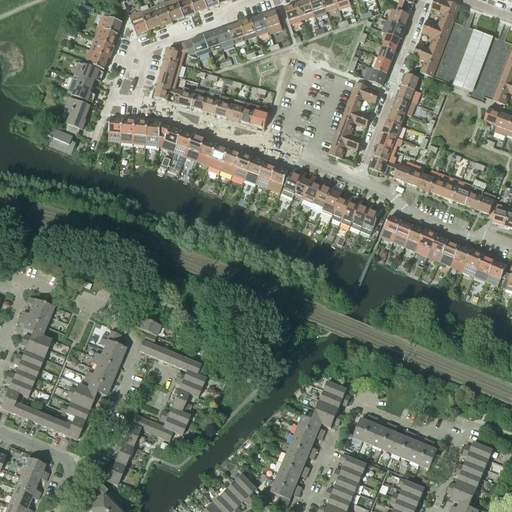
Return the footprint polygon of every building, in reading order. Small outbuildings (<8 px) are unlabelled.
[(183,19),(177,0),(165,5),(172,25),(173,25),(171,21),(178,18),(179,20),(183,19)] [(195,14),(189,0),(176,0),(177,0),(183,19),(184,19),(183,16),(190,14),(191,16),(195,14)] [(207,10),(203,0),(189,0),(195,14),(196,14),(195,12),(202,9),(203,12),(207,10)] [(219,6),(216,0),(203,0),(207,10),(207,8),(214,5),(215,7),(219,6)] [(314,18),(307,0),(308,1),(296,5),(302,22),(314,18)] [(326,13),(321,0),(307,0),(314,18),(326,13)] [(338,12),(334,0),(321,0),(326,13),(338,9),(338,12)] [(348,1),(347,0),(334,0),(338,12),(350,8),(348,1)] [(453,24),(459,7),(439,0),(434,0),(430,11),(442,15),(438,26),(437,27),(450,31),(453,24)] [(172,25),(165,5),(153,9),(160,29),(172,25)] [(302,22),(296,5),(284,9),(290,26),(302,22)] [(403,10),(402,10),(403,8),(398,6),(396,12),(409,17),(410,15),(407,14),(403,12),(403,11),(403,10)] [(160,29),(153,9),(141,13),(148,32),(147,30),(155,27),(155,29),(159,28),(160,30),(160,29)] [(404,28),(409,17),(396,12),(392,10),(388,22),(386,21),(386,22),(406,29),(404,28)] [(282,31),(275,12),(263,16),(270,36),(282,31)] [(148,32),(141,13),(129,18),(136,36),(137,36),(136,34),(143,31),(144,34),(148,32)] [(117,36),(122,24),(109,19),(110,18),(104,15),(99,29),(117,36)] [(270,36),(263,16),(251,20),(251,19),(250,19),(257,38),(269,34),(269,36),(270,36)] [(257,38),(250,19),(239,23),(245,42),(257,38)] [(401,41),(406,29),(386,22),(381,33),(387,35),(401,41)] [(441,55),(450,31),(437,27),(438,26),(426,22),(421,34),(433,39),(429,50),(428,50),(441,55)] [(245,42),(239,23),(238,23),(239,25),(227,29),(233,46),(245,42)] [(113,47),(117,36),(99,29),(94,41),(115,49),(115,48),(113,47)] [(233,46),(227,29),(215,33),(220,46),(221,50),(233,46)] [(220,46),(215,33),(204,37),(208,50),(214,48),(215,50),(219,48),(219,46),(220,46)] [(395,52),(400,41),(401,41),(387,35),(382,47),(395,52)] [(208,50),(204,37),(185,43),(187,51),(188,53),(189,56),(196,54),(197,58),(210,53),(208,50)] [(110,60),(115,49),(94,41),(90,53),(108,60),(110,60)] [(180,65),(183,54),(188,53),(187,51),(185,43),(171,48),(171,50),(168,49),(164,61),(180,65)] [(432,79),(441,55),(428,50),(429,50),(417,45),(412,58),(424,62),(419,74),(432,79)] [(391,64),(395,52),(382,47),(378,59),(391,64)] [(104,72),(108,60),(90,53),(85,64),(104,72)] [(511,55),(510,54),(501,78),(511,81),(511,55)] [(386,76),(391,64),(378,59),(374,71),(373,71),(386,76)] [(176,78),(180,65),(164,61),(161,74),(176,78)] [(100,83),(104,74),(79,64),(73,80),(92,88),(95,81),(100,83)] [(382,88),(386,76),(373,71),(374,71),(368,69),(363,81),(382,88)] [(173,90),(176,78),(161,74),(157,86),(170,90),(170,89),(173,90)] [(414,92),(419,80),(406,75),(401,87),(414,92)] [(511,95),(511,81),(501,78),(492,102),(505,107),(509,95),(511,95)] [(90,94),(92,88),(73,80),(67,95),(92,104),(95,96),(90,94)] [(375,106),(380,93),(355,84),(346,108),(359,113),(359,112),(363,102),(375,106)] [(175,95),(176,91),(173,90),(170,89),(170,90),(157,86),(153,99),(172,104),(174,97),(175,97),(175,96),(175,95)] [(420,95),(414,92),(401,87),(396,99),(409,104),(416,107),(420,95)] [(178,106),(191,109),(196,91),(196,90),(195,92),(183,89),(182,93),(178,106)] [(203,113),(208,94),(196,91),(191,109),(203,113)] [(215,116),(221,97),(208,94),(203,113),(215,116)] [(227,121),(233,101),(221,97),(215,116),(227,120),(226,121),(227,121)] [(85,122),(84,122),(90,108),(68,99),(65,108),(72,111),(67,125),(64,124),(61,129),(66,131),(66,133),(77,138),(80,130),(82,131),(85,122)] [(405,116),(409,104),(396,99),(392,111),(405,116)] [(239,125),(245,104),(233,101),(227,121),(239,125)] [(438,115),(442,103),(438,101),(433,113),(438,115)] [(251,126),(257,108),(245,104),(239,125),(240,123),(251,126)] [(264,130),(269,111),(268,111),(267,109),(263,108),(262,109),(257,108),(251,126),(264,130)] [(366,130),(371,117),(359,112),(359,113),(346,108),(337,132),(350,136),(354,125),(366,130)] [(496,128),(501,115),(489,110),(484,123),(496,128)] [(400,128),(405,116),(392,111),(388,123),(386,122),(400,128)] [(506,138),(506,136),(511,120),(511,119),(501,115),(496,128),(494,133),(506,138)] [(121,144),(123,121),(110,120),(108,142),(121,144)] [(133,145),(136,121),(135,121),(135,123),(123,121),(121,144),(133,145)] [(146,146),(148,122),(136,121),(133,145),(146,146)] [(159,144),(161,125),(148,124),(148,122),(146,146),(158,148),(159,144)] [(396,140),(400,128),(386,122),(382,134),(396,140)] [(173,154),(181,133),(169,128),(170,127),(161,124),(161,125),(159,144),(163,144),(161,150),(173,154)] [(76,145),(71,143),(73,139),(50,129),(46,138),(51,140),(50,141),(52,141),(49,148),(71,157),(76,145)] [(357,153),(362,140),(350,136),(337,132),(328,156),(341,160),(345,149),(357,153)] [(185,159),(194,136),(193,137),(181,133),(173,154),(185,159)] [(400,148),(402,142),(396,140),(382,134),(381,134),(383,135),(379,146),(395,153),(397,147),(400,148)] [(197,163),(206,140),(194,136),(185,159),(197,163)] [(209,168),(217,147),(205,142),(206,140),(197,163),(209,168)] [(393,158),(395,153),(379,146),(374,158),(387,163),(387,162),(393,165),(391,169),(391,171),(390,171),(388,177),(394,180),(398,167),(393,165),(396,159),(393,158)] [(221,172),(229,151),(217,147),(209,168),(221,172)] [(232,177),(241,154),(240,155),(229,151),(221,172),(232,177)] [(244,181),(253,158),(241,154),(232,177),(244,181)] [(256,186),(264,165),(253,160),(253,158),(244,181),(256,186)] [(382,175),(385,167),(391,169),(390,171),(391,171),(391,169),(393,165),(387,162),(387,163),(374,158),(369,170),(382,175)] [(268,190),(276,169),(264,165),(256,186),(268,190)] [(406,184),(413,166),(410,171),(398,167),(394,180),(406,184)] [(417,190),(422,176),(425,170),(413,166),(406,184),(417,189),(417,190)] [(280,195),(288,174),(283,172),(276,169),(268,190),(280,195)] [(301,179),(300,178),(293,176),(294,174),(294,175),(296,171),(292,169),(289,175),(290,175),(283,192),(293,197),(301,179)] [(429,195),(437,174),(431,172),(429,178),(422,176),(417,190),(429,195)] [(311,183),(309,183),(303,180),(304,179),(306,175),(302,173),(300,178),(301,179),(293,197),(303,201),(311,183)] [(441,198),(448,179),(437,174),(429,195),(430,193),(441,198)] [(321,188),(319,187),(313,184),(314,183),(316,179),(312,177),(309,183),(311,183),(303,201),(313,205),(321,188)] [(453,202),(460,183),(448,179),(441,198),(453,202)] [(330,192),(329,191),(323,189),(323,187),(324,187),(326,183),(322,182),(319,187),(321,188),(313,205),(323,209),(330,192)] [(465,207),(470,194),(463,192),(466,185),(460,183),(453,202),(465,207)] [(333,214),(340,196),(333,193),(333,191),(334,192),(336,188),(332,186),(329,191),(330,192),(323,209),(333,214)] [(476,211),(483,194),(484,192),(472,188),(470,194),(465,207),(476,211)] [(489,216),(495,198),(483,194),(476,211),(489,216)] [(349,203),(350,204),(353,198),(349,197),(347,200),(348,201),(347,202),(339,199),(341,196),(340,196),(333,214),(331,216),(342,221),(349,203)] [(359,207),(360,208),(363,203),(359,201),(357,205),(357,206),(350,204),(349,203),(342,221),(351,225),(359,207)] [(369,212),(370,212),(371,211),(372,207),(368,205),(367,209),(367,211),(365,210),(364,209),(360,208),(359,207),(351,225),(349,228),(360,233),(369,212)] [(504,227),(509,209),(497,206),(492,224),(504,227)] [(372,234),(379,217),(380,217),(382,211),(378,209),(377,213),(377,214),(377,215),(369,212),(361,229),(372,234)] [(392,244),(401,223),(389,218),(380,239),(392,244)] [(404,249),(413,228),(401,223),(392,244),(404,249)] [(416,254),(425,231),(424,233),(420,231),(413,228),(404,249),(416,254)] [(427,259),(437,236),(425,231),(416,254),(427,259)] [(439,264),(448,243),(436,238),(437,236),(427,259),(439,264)] [(451,269),(460,248),(448,243),(439,264),(451,269)] [(462,274),(472,251),(471,251),(471,253),(460,248),(451,269),(462,274)] [(474,278),(483,256),(472,251),(462,274),(474,278)] [(485,283),(494,263),(483,258),(484,256),(483,256),(474,278),(485,283)] [(505,280),(507,274),(504,273),(506,268),(494,263),(485,283),(497,289),(501,279),(505,280)] [(49,319),(53,309),(29,299),(27,304),(30,305),(31,304),(33,304),(30,311),(49,319)] [(45,328),(49,319),(30,311),(27,317),(26,317),(26,315),(23,313),(21,318),(45,328)] [(196,376),(200,367),(152,347),(160,328),(135,317),(133,323),(137,325),(137,323),(139,323),(136,330),(146,334),(138,353),(185,373),(186,372),(196,377),(196,376)] [(42,338),(45,328),(21,318),(19,323),(22,324),(23,322),(25,323),(22,330),(31,334),(32,334),(42,338)] [(126,350),(116,346),(120,337),(110,333),(108,338),(102,336),(99,345),(102,346),(103,345),(105,345),(102,352),(121,360),(126,350)] [(51,342),(42,338),(32,334),(31,334),(29,341),(27,340),(28,338),(24,336),(22,341),(47,351),(51,342)] [(43,361),(47,351),(22,341),(20,346),(24,347),(25,346),(26,346),(24,353),(43,361)] [(118,369),(121,360),(102,352),(100,358),(98,357),(98,356),(95,354),(93,359),(118,369)] [(43,361),(24,353),(21,359),(19,359),(20,357),(16,355),(14,360),(39,370),(43,361)] [(114,379),(118,369),(93,359),(91,364),(94,365),(95,364),(97,364),(94,371),(114,379)] [(39,370),(14,360),(12,365),(16,366),(17,364),(19,365),(16,372),(35,380),(39,370)] [(110,388),(114,379),(94,371),(92,377),(90,376),(91,375),(87,373),(85,378),(110,388)] [(35,380),(16,372),(13,378),(11,377),(12,376),(8,374),(6,379),(31,389),(35,380)] [(201,390),(205,380),(196,376),(196,377),(186,372),(185,373),(183,379),(181,378),(182,376),(178,375),(176,380),(201,390)] [(110,388),(85,378),(83,383),(87,384),(87,382),(89,383),(87,389),(86,390),(96,394),(106,398),(110,388)] [(27,399),(31,389),(6,379),(4,384),(8,385),(9,383),(11,384),(8,391),(18,395),(27,399)] [(197,400),(201,390),(176,380),(174,384),(178,386),(179,384),(181,385),(178,392),(188,396),(197,400)] [(344,398),(347,391),(327,383),(323,392),(348,403),(350,398),(346,397),(345,399),(344,398)] [(93,403),(96,394),(86,390),(87,389),(77,385),(74,392),(72,392),(73,390),(70,388),(68,393),(93,403)] [(0,410),(10,415),(15,404),(18,395),(8,391),(0,410)] [(181,414),(188,396),(178,392),(170,409),(181,414)] [(348,403),(323,392),(319,402),(338,410),(341,404),(343,404),(342,406),(346,408),(348,403)] [(88,413),(93,403),(68,393),(66,398),(69,399),(70,398),(72,398),(69,405),(88,413)] [(336,417),(338,410),(319,402),(315,412),(340,422),(342,417),(338,416),(338,417),(336,417)] [(29,422),(33,412),(15,404),(10,415),(29,422)] [(88,413),(69,405),(67,411),(65,410),(65,409),(62,407),(60,413),(74,419),(84,423),(88,413)] [(185,427),(189,417),(181,414),(170,409),(167,416),(165,416),(166,414),(163,412),(161,417),(185,427)] [(48,430),(52,420),(33,412),(29,422),(48,430)] [(315,412),(312,421),(311,421),(321,425),(321,426),(331,430),(333,423),(335,423),(335,425),(338,427),(340,422),(315,412)] [(181,437),(185,427),(161,417),(159,422),(162,423),(163,421),(165,422),(162,428),(134,416),(122,445),(132,450),(140,431),(168,443),(172,434),(181,437)] [(362,443),(373,418),(368,416),(366,420),(368,421),(368,423),(361,420),(353,439),(362,443)] [(318,432),(321,426),(321,425),(311,421),(312,421),(302,417),(298,427),(323,437),(325,432),(321,431),(320,433),(318,432)] [(372,447),(380,428),(373,425),(374,423),(376,424),(378,420),(373,418),(362,443),(372,447)] [(76,442),(84,423),(74,419),(70,427),(66,438),(76,442)] [(66,438),(70,427),(52,420),(48,430),(63,436),(66,438)] [(381,451),(392,426),(387,424),(385,428),(387,429),(386,430),(380,428),(372,447),(381,451)] [(391,455),(399,436),(392,433),(393,431),(395,432),(396,428),(392,426),(381,451),(391,455)] [(323,437),(298,427),(294,436),(313,444),(316,438),(318,439),(317,440),(321,442),(323,437)] [(400,459),(411,434),(406,432),(404,436),(406,436),(405,438),(399,436),(391,455),(400,459)] [(410,463),(418,444),(411,441),(412,439),(414,440),(415,436),(411,434),(400,459),(410,463)] [(311,451),(313,444),(294,436),(290,445),(315,456),(317,451),(313,450),(312,452),(311,451)] [(419,467),(429,442),(425,440),(423,444),(425,444),(424,446),(418,444),(410,463),(419,467)] [(429,471),(437,452),(432,449),(430,449),(431,447),(433,448),(434,444),(429,442),(419,467),(429,471)] [(488,462),(492,452),(473,444),(470,451),(468,450),(469,448),(466,446),(463,451),(488,462)] [(114,464),(124,468),(132,450),(122,445),(114,464)] [(315,456),(290,445),(286,455),(306,463),(308,457),(310,457),(309,459),(313,461),(315,456)] [(484,471),(488,462),(463,451),(462,456),(465,458),(466,456),(468,456),(465,463),(484,471)] [(303,470),(306,463),(286,455),(282,464),(307,475),(309,470),(305,469),(305,470),(303,470)] [(362,476),(366,466),(342,455),(340,461),(343,462),(344,460),(346,461),(343,468),(362,476)] [(42,473),(45,467),(27,459),(24,467),(22,466),(21,468),(47,479),(48,475),(42,473)] [(480,481),(484,471),(465,463),(462,469),(461,469),(461,467),(458,465),(456,470),(480,481)] [(114,464),(106,483),(116,488),(124,468),(114,464)] [(307,475),(282,464),(278,474),(298,482),(300,476),(302,476),(301,478),(305,480),(307,475)] [(47,479),(21,468),(20,471),(22,471),(19,479),(37,486),(39,480),(45,483),(47,479)] [(358,485),(362,476),(343,468),(340,474),(339,473),(339,472),(336,470),(334,475),(358,485)] [(477,490),(480,481),(456,470),(454,475),(457,476),(458,475),(460,475),(457,482),(477,490)] [(295,488),(298,482),(278,474),(275,483),(299,493),(301,489),(298,487),(297,489),(295,488)] [(355,494),(358,485),(334,475),(332,480),(335,481),(336,479),(338,480),(335,486),(355,494)] [(255,491),(241,476),(233,483),(252,502),(255,499),(253,496),(251,498),(249,496),(255,491)] [(34,492),(37,486),(19,479),(16,486),(14,485),(13,487),(39,498),(40,494),(34,492)] [(420,500),(424,490),(400,480),(397,485),(401,486),(402,485),(404,485),(401,492),(420,500)] [(473,500),(477,490),(457,482),(455,488),(453,487),(454,486),(450,484),(448,489),(473,500)] [(117,511),(102,497),(106,493),(98,484),(94,488),(91,485),(86,483),(78,502),(88,511),(117,511)] [(252,502),(233,483),(226,491),(240,505),(245,501),(247,502),(245,503),(248,506),(252,502)] [(286,511),(292,494),(294,495),(294,497),(297,498),(299,493),(275,483),(270,493),(280,497),(276,507),(286,511)] [(351,504),(355,494),(335,486),(333,493),(331,492),(332,490),(328,489),(326,494),(351,504)] [(39,498),(13,487),(12,489),(14,490),(11,498),(29,505),(31,499),(37,502),(39,498)] [(469,508),(473,500),(448,489),(446,494),(450,495),(450,493),(452,494),(449,501),(459,505),(469,509),(469,508)] [(240,505),(226,491),(218,498),(232,511),(239,511),(238,510),(237,511),(235,510),(240,505)] [(416,509),(420,500),(401,492),(398,498),(397,497),(397,496),(394,494),(392,499),(416,509)] [(343,511),(347,511),(351,504),(326,494),(324,498),(327,500),(328,498),(330,499),(327,505),(343,511)] [(30,511),(27,510),(29,505),(11,498),(8,505),(6,504),(5,506),(19,511),(30,511)] [(232,511),(218,498),(211,505),(217,511),(232,511)] [(396,511),(415,511),(416,509),(392,499),(390,504),(393,505),(394,504),(396,504),(393,511),(396,511)]
